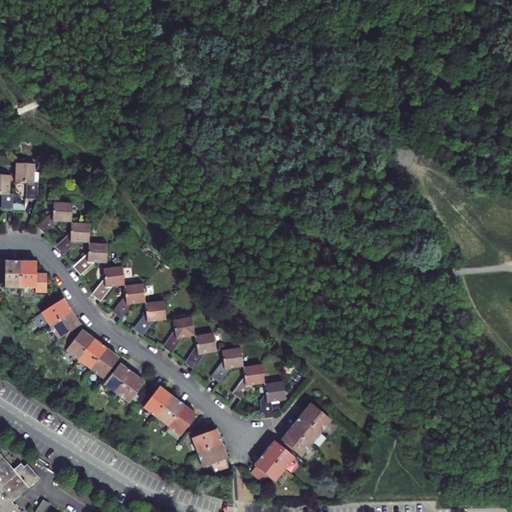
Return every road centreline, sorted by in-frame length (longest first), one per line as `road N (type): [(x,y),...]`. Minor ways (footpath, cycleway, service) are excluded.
road 1 (residential): [(0,245),(35,246),(90,314),(254,438)]
road 2 (residential): [(0,406),(121,482),(187,511)]
